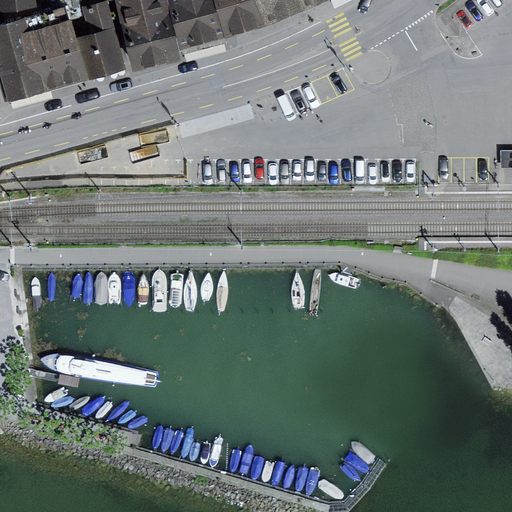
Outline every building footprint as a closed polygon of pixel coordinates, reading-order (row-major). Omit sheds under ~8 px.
[(34,0),(0,0),(0,14),(36,10),(34,0)] [(110,0),(111,3),(116,1),(133,75),(183,63),(181,53),(168,0),(110,0)] [(168,0),(181,53),(224,41),(212,0),(168,0)] [(212,0),(224,41),(265,29),(253,0),(212,0)] [(253,0),(265,29),(316,10),(311,0),(253,0)] [(311,0),(316,10),(336,0),(311,0)] [(89,35),(79,38),(91,83),(127,74),(108,1),(82,8),(89,35)] [(67,9),(0,27),(0,76),(8,104),(27,101),(46,94),(88,83),(67,9)]
